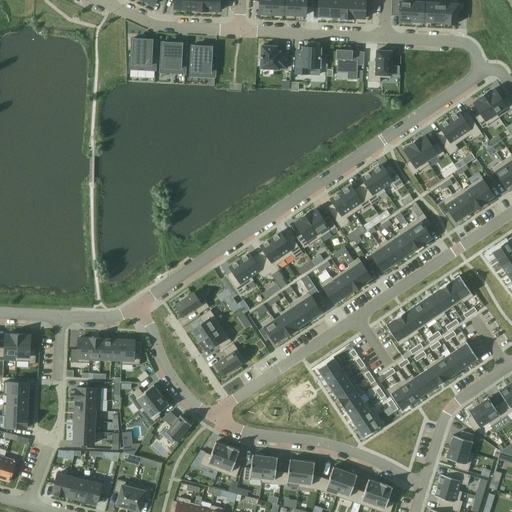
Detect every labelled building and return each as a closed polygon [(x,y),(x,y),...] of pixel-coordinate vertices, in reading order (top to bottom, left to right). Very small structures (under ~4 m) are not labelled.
[(186,10),(186,0),(174,0),(174,9),(186,10)] [(197,10),(197,0),(186,0),(186,10),(196,10),(197,10)] [(208,11),(208,0),(197,0),(197,10),(196,10),(196,11),(208,12),(208,11)] [(219,12),(220,0),(208,0),(208,11),(219,12)] [(271,15),(271,0),(259,0),(259,14),(271,15)] [(282,15),(282,0),(271,0),(271,15),(283,15),(282,15)] [(294,15),(294,0),(282,0),(282,15),(283,15),(294,15)] [(306,16),(306,0),(294,0),(294,15),(306,16)] [(330,17),(330,0),(318,0),(318,17),(330,17)] [(341,18),(342,0),(330,0),(330,17),(341,18)] [(353,18),(353,0),(342,0),(341,18),(353,19),(353,18)] [(365,19),(365,0),(353,0),(353,18),(365,19)] [(411,22),(411,4),(411,0),(399,0),(399,21),(411,22)] [(422,22),(423,0),(424,0),(423,0),(411,0),(411,4),(411,22),(423,22),(422,22)] [(433,22),(434,4),(434,3),(434,1),(424,0),(423,0),(422,22),(423,22),(433,22)] [(445,23),(446,4),(446,0),(434,0),(434,1),(434,3),(434,4),(433,22),(444,23),(445,23)] [(457,24),(458,4),(446,4),(445,23),(444,23),(444,24),(457,24)] [(155,70),(156,51),(151,51),(151,40),(146,40),(146,39),(140,39),(140,40),(131,39),(130,69),(155,70)] [(185,73),(186,55),(181,54),(182,44),(176,43),(176,42),(170,42),(170,43),(161,42),(160,72),(185,73)] [(211,58),(212,47),(205,47),(205,46),(199,46),(191,46),(190,75),(215,76),(216,58),(211,58)] [(286,69),(287,54),(280,53),(280,52),(276,52),(276,47),(261,46),(261,59),(259,59),(258,66),(260,67),(260,68),(279,69),(279,68),(286,69)] [(319,68),(320,48),(302,47),(302,51),(296,51),(295,74),(308,74),(308,67),(319,68)] [(336,50),(336,59),(337,59),(337,72),(347,73),(347,79),(357,80),(358,61),(352,61),(352,60),(352,51),(336,50)] [(390,78),(391,52),(376,51),(375,67),(368,66),(368,82),(380,82),(380,77),(390,78)] [(489,91),(483,95),(498,118),(511,108),(511,104),(507,96),(502,100),(494,89),(490,92),(489,91)] [(478,100),(473,103),(481,114),(475,118),(483,128),(498,118),(483,95),(477,99),(478,100)] [(459,113),(449,119),(462,140),(470,135),(473,140),(482,134),(468,113),(462,117),(459,113)] [(442,131),(436,135),(447,151),(450,155),(458,150),(455,145),(462,140),(449,119),(439,126),(442,131)] [(419,138),(413,142),(427,163),(428,162),(437,156),(438,158),(444,154),(437,143),(432,147),(426,137),(424,136),(420,139),(419,138)] [(484,143),(483,146),(486,151),(492,146),(489,141),(488,140),(484,143)] [(408,147),(404,150),(411,161),(406,165),(413,175),(429,164),(428,162),(427,163),(413,142),(408,146),(408,147)] [(511,155),(502,161),(511,175),(511,155)] [(462,159),(457,163),(460,168),(464,165),(465,165),(467,163),(463,158),(462,159)] [(511,175),(502,161),(492,168),(506,188),(511,183),(511,175)] [(381,165),(371,171),(382,188),(383,188),(390,183),(394,190),(403,184),(396,174),(390,165),(384,169),(381,165)] [(454,165),(449,168),(453,173),(457,170),(454,165)] [(364,183),(359,187),(371,205),(379,200),(378,197),(386,192),(383,188),(382,188),(371,171),(361,178),(364,183)] [(481,178),(472,185),(473,188),(484,203),(484,202),(493,196),(481,178)] [(463,191),(475,209),(474,209),(484,203),(484,202),(484,203),(473,188),(472,185),(463,191)] [(350,186),(340,192),(354,213),(361,208),(363,211),(371,205),(359,187),(353,190),(350,186)] [(462,189),(452,195),(466,215),(474,209),(475,209),(463,191),(462,189)] [(333,204),(327,208),(338,223),(341,228),(350,223),(346,218),(354,213),(340,192),(330,199),(333,204)] [(442,202),(437,205),(444,216),(450,212),(456,221),(466,215),(452,195),(442,202)] [(311,211),(305,215),(320,238),(336,227),(328,216),(323,220),(317,211),(316,209),(311,212),(311,211)] [(384,212),(378,216),(382,221),(387,217),(384,212)] [(418,218),(408,224),(422,244),(431,238),(425,229),(431,225),(423,214),(418,218)] [(299,220),(295,223),(302,234),(297,238),(304,248),(320,238),(305,215),(299,219),(299,220)] [(369,222),(363,226),(367,231),(372,227),(369,222)] [(408,224),(399,231),(400,233),(401,233),(413,250),(412,251),(422,245),(422,244),(408,224)] [(353,232),(346,236),(350,242),(356,237),(353,232)] [(280,233),(270,239),(284,260),(291,255),(295,260),(303,254),(289,233),(283,237),(280,233)] [(400,233),(394,237),(406,255),(412,251),(413,250),(401,233),(400,233)] [(387,242),(399,260),(406,255),(394,237),(387,242)] [(499,246),(491,251),(491,252),(492,252),(498,261),(507,254),(511,250),(511,239),(511,238),(509,239),(507,240),(499,246)] [(263,251),(258,255),(270,273),(271,275),(280,270),(277,265),(284,260),(270,239),(260,246),(263,251)] [(386,240),(378,245),(379,247),(380,247),(392,264),(399,260),(387,242),(386,240)] [(379,247),(370,253),(382,271),(392,264),(380,247),(379,247)] [(511,250),(507,254),(498,261),(502,268),(511,261),(511,250)] [(249,254),(239,260),(250,277),(251,277),(258,272),(262,278),(270,273),(258,255),(252,258),(249,254)] [(358,258),(348,265),(349,267),(361,285),(362,284),(371,278),(358,258)] [(232,272),(226,276),(239,294),(247,288),(245,286),(253,281),(251,277),(250,277),(239,260),(229,267),(232,272)] [(310,261),(304,265),(308,271),(314,267),(310,261)] [(511,261),(502,268),(507,275),(511,271),(511,261)] [(349,267),(340,273),(353,291),(352,291),(362,285),(362,284),(361,285),(349,267)] [(332,278),(332,279),(344,297),(352,291),(353,291),(340,273),(332,278)] [(450,282),(449,283),(462,301),(461,301),(463,303),(473,296),(461,279),(459,276),(458,276),(459,276),(450,282)] [(331,277),(320,283),(334,303),(344,297),(332,279),(332,278),(331,277)] [(281,279),(276,282),(279,287),(284,283),(281,279)] [(449,282),(440,288),(440,289),(453,307),(461,301),(462,301),(449,283),(450,282),(449,282)] [(440,289),(431,295),(444,313),(453,307),(440,289)] [(267,290),(261,293),(265,299),(270,296),(267,290)] [(308,292),(298,298),(301,303),(306,311),(311,318),(321,312),(316,304),(311,296),(308,292)] [(182,301),(175,305),(183,317),(194,309),(198,314),(209,307),(205,301),(201,304),(196,296),(194,293),(188,297),(187,296),(181,300),(182,301)] [(431,295),(422,301),(435,319),(434,319),(436,321),(446,315),(444,313),(431,295)] [(231,296),(225,300),(229,306),(235,302),(231,296)] [(298,298),(289,305),(290,307),(290,306),(297,317),(302,324),(311,318),(306,311),(301,303),(298,298)] [(422,301),(413,307),(426,325),(434,319),(435,319),(422,301)] [(263,304),(256,309),(260,315),(267,310),(263,304)] [(290,307),(281,313),(282,315),(283,314),(294,330),(302,324),(297,317),(290,306),(290,307)] [(405,312),(404,313),(417,331),(426,325),(413,307),(405,312)] [(193,332),(192,333),(196,340),(198,339),(199,341),(220,326),(210,310),(199,317),(203,323),(192,330),(193,332)] [(405,312),(395,318),(395,319),(396,319),(409,339),(419,333),(417,331),(404,313),(405,312)] [(274,320),(285,336),(284,337),(294,331),(294,330),(283,314),(282,315),(274,320)] [(272,316),(261,323),(264,327),(269,335),(275,343),(284,337),(285,336),(274,320),(272,316)] [(386,325),(399,346),(409,339),(396,319),(395,319),(386,325)] [(220,326),(199,341),(206,351),(217,343),(219,346),(220,349),(231,342),(220,326)] [(0,347),(0,360),(7,361),(17,361),(18,334),(11,334),(11,335),(5,334),(5,348),(0,347)] [(18,334),(17,361),(22,362),(28,362),(28,364),(35,365),(36,349),(30,349),(30,342),(30,336),(25,335),(18,334)] [(242,335),(237,339),(240,343),(245,340),(242,335)] [(71,350),(70,362),(77,363),(83,363),(89,363),(90,361),(89,361),(90,339),(84,338),(78,338),(78,350),(71,350)] [(90,339),(89,361),(90,361),(95,361),(100,361),(100,359),(101,339),(96,338),(90,338),(90,339)] [(101,339),(100,359),(111,359),(112,340),(101,339)] [(112,340),(111,359),(121,360),(122,360),(122,340),(118,340),(112,340)] [(121,362),(121,365),(130,365),(140,366),(140,359),(140,353),(137,352),(134,352),(134,346),(134,341),(122,340),(122,360),(121,360),(121,362)] [(465,341),(456,347),(457,349),(468,365),(477,359),(478,359),(465,341)] [(227,357),(215,364),(222,376),(229,371),(230,373),(236,368),(235,367),(245,361),(234,344),(231,346),(223,351),(227,357)] [(457,349),(450,354),(461,370),(468,365),(457,349)] [(444,358),(443,358),(454,374),(461,370),(450,354),(444,358)] [(442,356),(435,361),(447,379),(448,379),(454,374),(443,358),(444,358),(442,356)] [(333,357),(317,368),(318,369),(324,378),(339,367),(334,358),(333,357)] [(435,361),(426,367),(427,369),(438,385),(438,386),(448,379),(447,379),(435,361)] [(339,367),(324,378),(328,385),(344,374),(339,367)] [(427,369),(420,374),(431,390),(438,385),(427,369)] [(344,374),(328,385),(333,392),(351,380),(349,376),(347,378),(344,374)] [(414,378),(413,378),(424,394),(431,390),(420,374),(414,378)] [(406,381),(405,381),(417,399),(424,394),(413,378),(414,378),(413,376),(406,381)] [(404,379),(397,384),(410,404),(417,399),(405,381),(406,381),(404,379)] [(351,380),(333,392),(337,398),(338,399),(356,387),(355,386),(351,380)] [(3,389),(3,394),(8,395),(8,394),(18,395),(28,395),(28,384),(28,383),(16,383),(4,382),(4,383),(3,389)] [(397,384),(387,390),(401,410),(402,410),(405,407),(410,404),(397,384)] [(499,390),(498,391),(505,401),(500,404),(507,415),(511,411),(511,389),(508,384),(499,391),(499,390)] [(139,388),(128,396),(140,411),(150,403),(161,395),(159,394),(161,393),(156,386),(155,387),(154,386),(153,385),(142,393),(139,388)] [(337,398),(343,408),(344,408),(360,397),(364,395),(357,385),(355,386),(356,387),(338,399),(337,398)] [(75,393),(75,400),(76,400),(76,399),(88,400),(100,400),(101,391),(101,390),(101,388),(97,388),(93,388),(85,388),(76,387),(76,388),(75,393)] [(7,405),(17,405),(27,406),(27,399),(28,395),(18,395),(8,394),(8,395),(8,400),(7,404),(7,405)] [(150,403),(140,411),(151,426),(162,418),(158,413),(169,405),(168,404),(167,403),(168,402),(163,396),(162,397),(161,395),(150,403)] [(360,397),(344,408),(344,409),(348,414),(364,404),(360,397)] [(488,398),(478,405),(489,421),(491,425),(501,419),(507,415),(500,404),(495,408),(488,398),(487,398),(488,398)] [(76,400),(75,410),(85,410),(95,411),(96,411),(98,412),(100,412),(100,406),(100,401),(100,400),(88,400),(76,399),(76,400)] [(364,404),(348,414),(353,421),(371,409),(366,402),(364,404)] [(2,410),(2,416),(4,416),(16,416),(27,417),(27,416),(27,406),(17,405),(7,405),(7,404),(5,404),(3,404),(2,407),(2,410)] [(472,417),(467,420),(474,431),(479,428),(489,421),(478,405),(469,411),(468,411),(470,414),(472,417)] [(371,409),(353,421),(358,428),(378,415),(373,408),(371,409)] [(75,410),(75,421),(85,421),(94,422),(95,411),(85,410),(75,410)] [(166,422),(157,432),(159,433),(161,434),(163,436),(165,438),(169,442),(173,445),(177,441),(176,441),(183,433),(190,425),(190,426),(191,425),(185,420),(180,415),(179,416),(180,416),(177,420),(174,423),(171,426),(166,422)] [(321,428),(323,416),(312,415),(310,426),(321,428)] [(378,415),(358,428),(364,437),(363,437),(364,438),(384,424),(378,415)] [(4,425),(4,427),(10,428),(16,428),(21,428),(26,429),(26,427),(27,427),(27,425),(27,422),(27,419),(27,417),(16,416),(4,416),(4,419),(4,422),(4,425)] [(75,421),(74,432),(84,432),(94,433),(94,422),(85,421),(75,421)] [(450,447),(468,453),(469,452),(472,442),(472,441),(474,435),(461,431),(460,437),(453,435),(452,436),(453,436),(450,447)] [(74,432),(74,443),(84,444),(93,444),(94,433),(84,432),(74,432)] [(401,432),(399,437),(417,445),(419,439),(401,432)] [(201,451),(191,466),(198,469),(200,465),(218,471),(227,446),(227,447),(225,446),(226,445),(218,442),(218,443),(216,443),(216,442),(211,455),(205,453),(201,451)] [(128,447),(123,447),(123,450),(124,452),(129,454),(133,455),(135,453),(136,452),(138,448),(140,445),(141,443),(132,444),(132,446),(128,447)] [(227,446),(218,471),(235,478),(240,466),(234,464),(239,451),(238,451),(237,451),(237,450),(227,446)] [(446,457),(446,458),(457,462),(455,468),(468,472),(473,454),(469,452),(468,453),(450,447),(446,458),(446,457)] [(511,455),(500,452),(498,460),(511,464),(511,455)] [(244,467),(243,480),(250,481),(250,479),(261,480),(262,480),(265,456),(253,455),(252,454),(251,468),(244,467)] [(261,480),(261,483),(264,483),(280,485),(282,472),(281,472),(275,471),(277,458),(276,458),(265,456),(262,480),(261,480)] [(1,467),(0,470),(0,478),(9,481),(10,478),(11,475),(12,475),(13,472),(14,469),(13,469),(14,465),(16,460),(10,458),(4,457),(1,467)] [(282,472),(280,485),(287,486),(287,484),(289,484),(298,485),(299,485),(302,461),(290,460),(290,459),(288,473),(282,472)] [(298,485),(298,487),(318,490),(321,477),(313,476),(314,462),(313,463),(312,463),(312,461),(304,460),(304,462),(302,461),(299,485),(298,485)] [(321,477),(318,490),(336,496),(345,471),(334,468),(334,467),(333,467),(329,480),(327,480),(321,477)] [(441,474),(438,485),(457,491),(459,483),(467,485),(470,476),(466,474),(449,469),(446,476),(441,474)] [(345,471),(336,496),(354,502),(358,490),(352,488),(357,475),(356,475),(354,475),(355,473),(347,471),(347,472),(345,471)] [(53,488),(52,493),(53,493),(53,494),(59,495),(64,496),(66,486),(69,476),(57,474),(56,478),(55,483),(53,488)] [(66,486),(64,496),(74,498),(77,489),(79,479),(73,478),(69,476),(66,486)] [(77,489),(74,498),(85,501),(88,490),(90,480),(90,479),(85,478),(79,477),(79,478),(79,479),(77,489)] [(88,490),(85,501),(96,504),(98,498),(99,492),(102,480),(96,479),(90,477),(90,478),(90,479),(90,480),(88,490)] [(115,485),(113,492),(117,492),(118,493),(120,493),(119,496),(118,499),(117,502),(117,505),(119,505),(120,506),(120,507),(124,508),(128,509),(131,497),(134,484),(130,483),(123,481),(117,479),(115,485)] [(358,490),(354,502),(372,508),(380,484),(380,483),(378,483),(379,481),(376,480),(371,479),(371,480),(369,480),(369,479),(364,492),(358,490)] [(480,479),(478,487),(485,489),(487,481),(480,479)] [(491,481),(488,488),(495,490),(496,491),(498,484),(491,481)] [(380,484),(372,508),(381,511),(390,511),(394,502),(388,500),(392,487),(391,487),(390,487),(391,487),(380,483),(380,484)] [(131,497),(128,509),(136,511),(136,510),(139,511),(140,511),(140,508),(141,505),(142,502),(143,499),(146,500),(149,501),(150,498),(151,495),(151,491),(152,488),(150,488),(149,487),(146,487),(144,486),(137,484),(134,484),(131,497)] [(438,485),(434,496),(440,498),(438,504),(459,511),(462,501),(459,501),(462,492),(457,491),(438,485)] [(489,493),(487,501),(492,502),(495,495),(489,493)] [(187,511),(190,502),(191,500),(179,497),(176,508),(174,508),(173,511),(187,511)] [(190,502),(187,511),(198,511),(199,507),(200,507),(201,505),(195,504),(190,502)]
